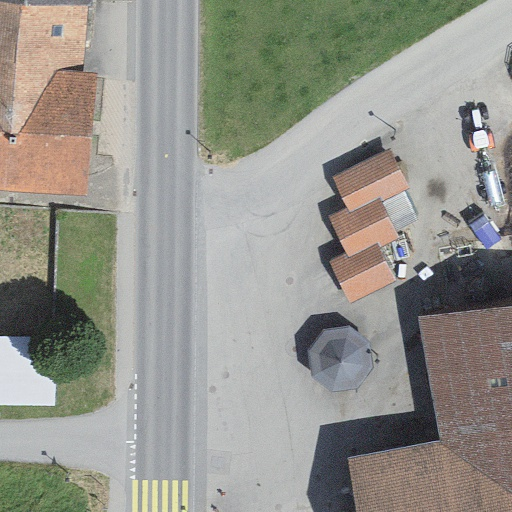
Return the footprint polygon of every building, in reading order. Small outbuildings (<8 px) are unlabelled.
[(0,0),(0,189),(86,199),(101,67),(81,65),(88,0),(0,0)] [(405,189),(387,151),(331,178),(345,208),(326,217),(343,254),(327,261),(346,302),(392,280),(378,250),(393,243),(375,203),(405,189)] [(511,511),(511,300),(422,317),(442,431),(347,448),(358,511),(511,511)] [(353,391),(368,374),(368,352),(355,335),(333,330),(313,340),(305,361),(312,382),(331,394),(353,391)] [(53,346),(0,343),(0,404),(50,407),(53,346)]
